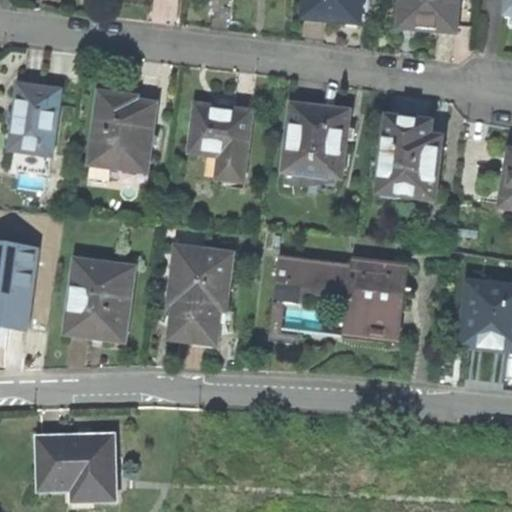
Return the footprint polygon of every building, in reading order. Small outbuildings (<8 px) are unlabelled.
[(306,0),(304,19),(331,22),(361,25),(363,0),(306,0)] [(402,0),(400,29),(424,31),(456,33),(459,0),(402,0)] [(33,155),(49,157),(58,93),(37,90),(19,88),(10,145),(10,154),(8,166),(31,170),(33,155)] [(107,168),(145,173),(153,107),(135,105),(136,100),(117,98),(99,96),(88,175),(106,178),(107,168)] [(215,180),(241,184),(250,114),(222,110),(194,107),(187,154),(218,158),(215,180)] [(332,194),(339,179),(348,115),(319,111),(292,108),(284,173),(286,173),(285,187),(332,194)] [(442,141),(430,139),(431,126),(409,124),(388,121),(379,196),(434,203),(442,141)] [(511,154),(503,153),(499,172),(506,173),(499,208),(511,210),(511,154)] [(177,305),(172,339),(217,345),(221,312),(223,312),(226,312),(233,256),(179,249),(172,305),(174,305),(177,305)] [(18,270),(35,272),(37,257),(20,255),(18,270)] [(287,302),(305,304),(306,295),(307,291),(354,296),(350,330),(373,333),(373,335),(396,337),(399,310),(402,310),(405,311),(408,287),(405,287),(407,266),(354,260),(353,266),(281,258),(276,301),(287,302)] [(78,263),(68,335),(93,338),(126,341),(135,270),(78,263)] [(36,273),(35,272),(18,270),(0,268),(0,325),(8,326),(29,329),(36,273)] [(459,329),(457,350),(483,353),(506,355),(506,359),(511,359),(511,292),(464,287),(460,314),(463,315),(462,330),(459,329)] [(395,345),(396,337),(373,335),(373,333),(350,330),(354,296),(307,291),(306,295),(348,300),(344,339),(395,345)] [(271,342),(301,345),(302,337),(283,335),(283,329),(286,309),(287,302),(276,301),(271,342)] [(92,502),(117,502),(116,438),(78,439),(40,440),(42,491),(73,491),(92,490),(92,502)] [(73,503),(92,502),(92,490),(73,491),(73,503)]
